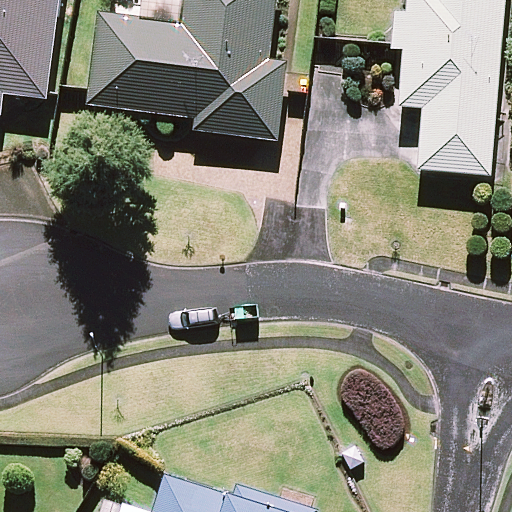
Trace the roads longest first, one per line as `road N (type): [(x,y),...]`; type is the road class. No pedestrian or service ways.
road 1 (residential): [(0,309),(301,290),(500,335)]
road 2 (residential): [(461,511),(500,335)]
